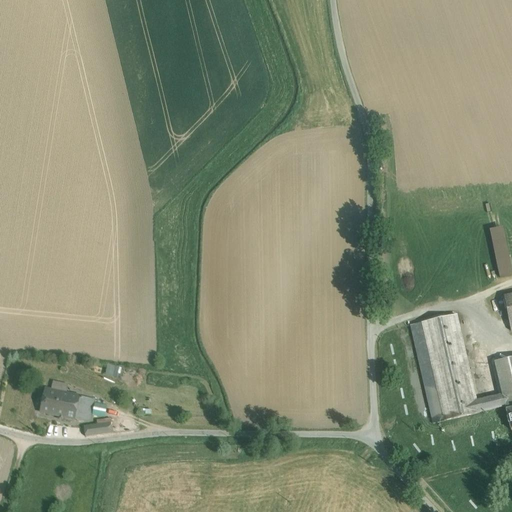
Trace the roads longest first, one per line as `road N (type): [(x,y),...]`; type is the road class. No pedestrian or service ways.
road 1 (unclassified): [(376,436),(370,162),(336,0)]
road 2 (unclassified): [(0,428),(41,439),(376,436)]
